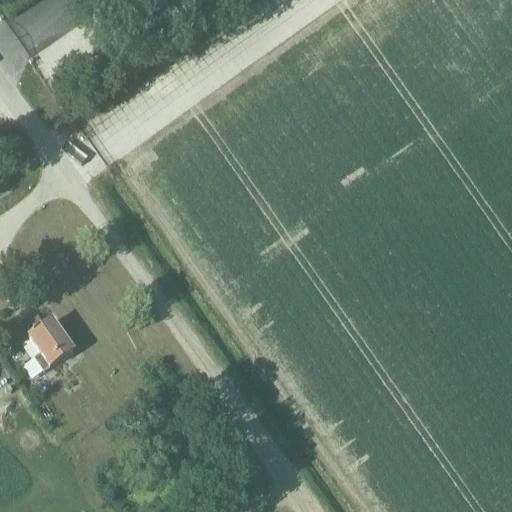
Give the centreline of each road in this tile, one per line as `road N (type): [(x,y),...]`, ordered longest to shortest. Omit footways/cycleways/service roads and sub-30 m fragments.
road 1 (unclassified): [(0,83),(303,511)]
road 2 (unknown): [(0,216),(18,192),(193,56),(297,0)]
